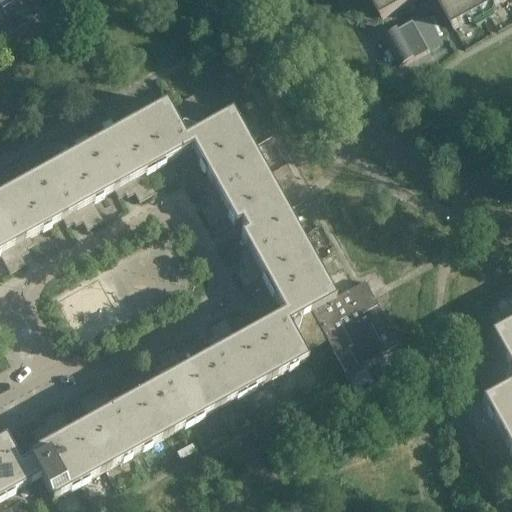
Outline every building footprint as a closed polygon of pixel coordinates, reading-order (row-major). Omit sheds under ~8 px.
[(14,0),(0,0),(0,16),(11,11),(7,4),(14,0)] [(421,0),(361,0),(365,6),(371,2),(382,22),(421,0)] [(510,1),(509,0),(436,0),(454,32),(473,21),(477,28),(495,18),(491,11),(510,1)] [(430,54),(413,24),(384,40),(400,70),(430,54)] [(206,176),(252,150),(232,113),(209,126),(193,98),(170,111),(192,151),(206,176)] [(192,151),(170,111),(166,105),(129,125),(155,171),(192,151)] [(155,171),(129,125),(77,154),(102,200),(114,194),(118,201),(132,193),(139,205),(155,196),(145,177),(155,171)] [(315,264),(286,212),(252,150),(206,176),(212,187),(205,191),(213,205),(201,212),(210,229),(229,218),(241,239),(246,249),(239,253),(247,267),(235,274),(244,291),(263,280),(269,290),(315,264)] [(102,200),(77,154),(24,183),(50,229),(62,222),(66,230),(80,222),(87,234),(103,225),(93,206),(102,200)] [(30,240),(50,229),(24,183),(0,196),(0,259),(9,277),(26,267),(19,255),(34,248),(30,240)] [(298,321),(335,300),(315,264),(269,290),(283,315),(295,337),(299,334),(300,324),(298,321)] [(399,346),(375,303),(364,284),(335,300),(298,321),(300,324),(299,334),(295,337),(305,355),(327,343),(345,376),(399,346)] [(305,355),(295,337),(283,315),(248,334),(274,381),(308,362),(305,355)] [(274,381),(248,334),(236,341),(225,322),(208,331),(215,343),(201,351),(205,358),(192,365),(218,412),(274,381)] [(511,432),(511,323),(490,336),(503,359),(475,375),(488,398),(481,402),(501,438),(511,432)] [(218,412),(192,365),(184,370),(173,350),(157,360),(163,372),(149,379),(153,387),(137,396),(163,442),(218,412)] [(163,442),(137,396),(121,405),(117,397),(103,405),(96,393),(79,402),(90,422),(81,426),(107,473),(163,442)] [(107,473),(81,426),(70,433),(59,413),(43,423),(49,435),(39,440),(35,432),(31,434),(39,450),(27,456),(30,462),(25,465),(21,467),(6,439),(0,442),(0,502),(35,483),(40,481),(53,503),(107,473)] [(511,432),(501,438),(511,457),(511,432)]
